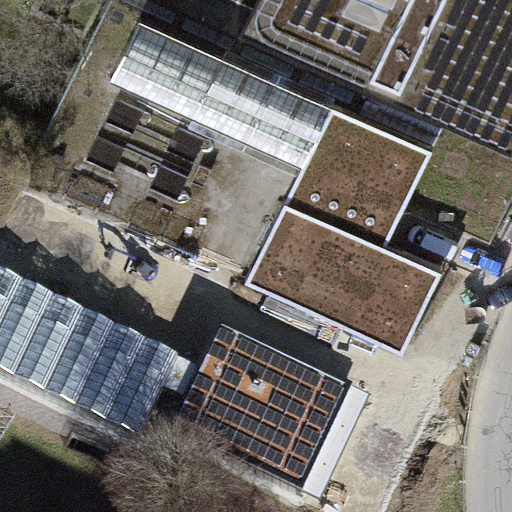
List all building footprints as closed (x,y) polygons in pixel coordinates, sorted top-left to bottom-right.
[(195,0),(395,95),(402,82),(410,65),(268,0),(195,0)] [(511,0),(268,0),(410,65),(416,52),(507,94),(511,82),(511,0)] [(140,2),(111,65),(303,156),(294,174),(286,192),(385,240),(394,221),(404,202),(433,140),(140,2)] [(385,240),(286,192),(246,272),(400,347),(439,267),(385,240)] [(175,361),(0,276),(0,375),(137,441),(175,361)] [(197,366),(180,358),(161,399),(179,407),(167,433),(316,505),(368,396),(218,324),(197,366)]
